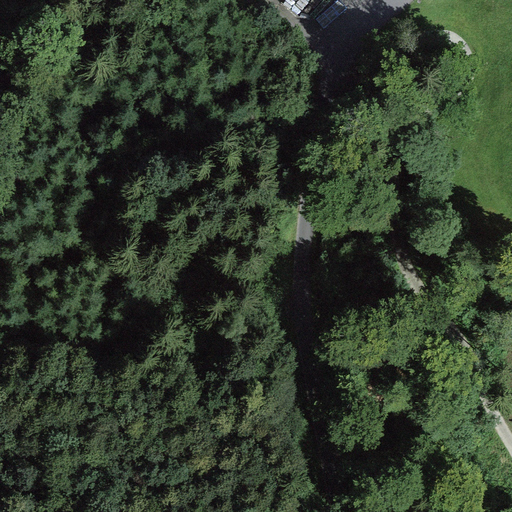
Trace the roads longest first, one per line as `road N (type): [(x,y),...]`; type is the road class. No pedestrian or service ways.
road 1 (track): [(197,0),(325,156),(442,79),(462,78),(470,107),(430,156),(457,294),(511,388)]
road 2 (unclassified): [(407,0),(337,80),(310,146),(302,369),(330,511)]
